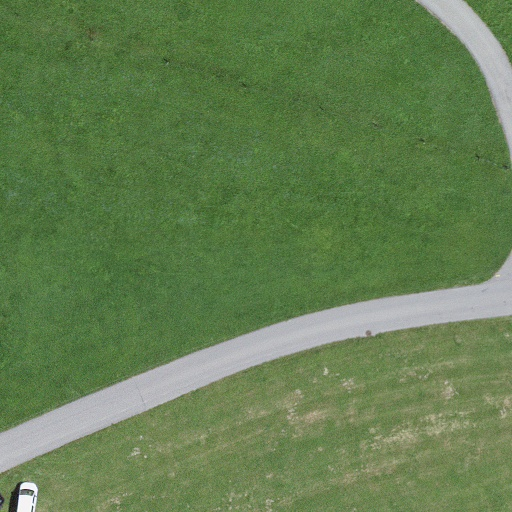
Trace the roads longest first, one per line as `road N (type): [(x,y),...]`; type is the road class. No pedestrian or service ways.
road 1 (track): [(0,464),(371,303),(511,286)]
road 2 (track): [(428,0),(474,37),(511,108)]
